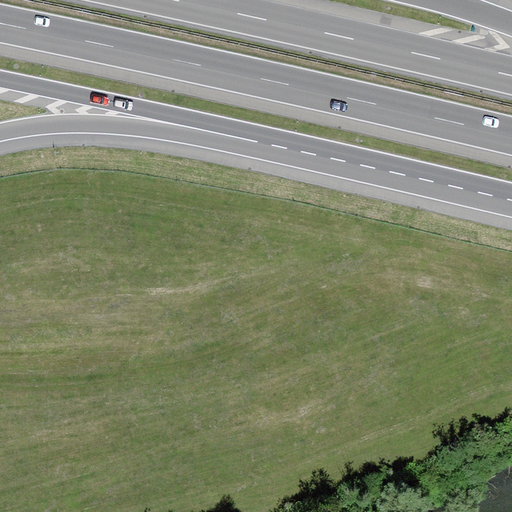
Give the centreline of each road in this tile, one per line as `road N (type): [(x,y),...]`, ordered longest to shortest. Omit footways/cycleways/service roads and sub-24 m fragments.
road 1 (motorway): [(0,25),(511,137)]
road 2 (motorway): [(511,75),(175,0)]
road 3 (motorway): [(249,132),(511,192)]
road 4 (motorway): [(0,81),(249,132)]
road 5 (motorway): [(0,134),(75,125),(249,132)]
